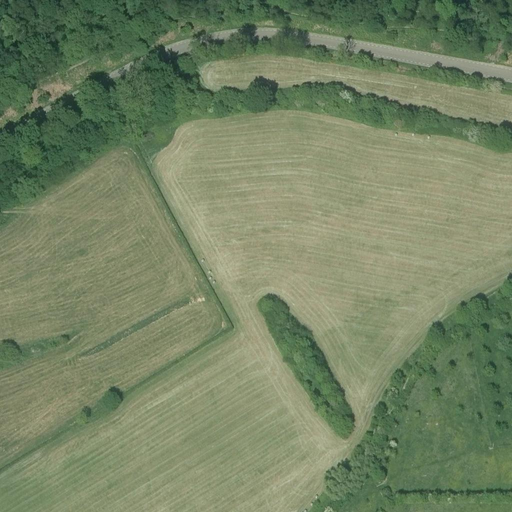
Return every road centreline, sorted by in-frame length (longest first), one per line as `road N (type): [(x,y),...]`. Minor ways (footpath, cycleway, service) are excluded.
road 1 (tertiary): [(511,74),(310,38),(242,34),(164,54),(0,140)]
road 2 (unknown): [(0,106),(136,23),(237,9),(280,7),(511,42)]
